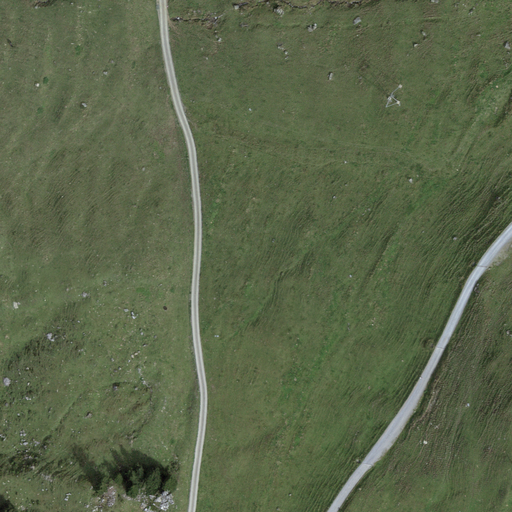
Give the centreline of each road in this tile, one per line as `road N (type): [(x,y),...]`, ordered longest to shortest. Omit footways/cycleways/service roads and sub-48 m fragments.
road 1 (track): [(511,79),(457,164),(438,177),(400,160),(305,153),(199,125),(180,110),(161,0)]
road 2 (track): [(511,230),(475,274),(415,399),(334,511)]
